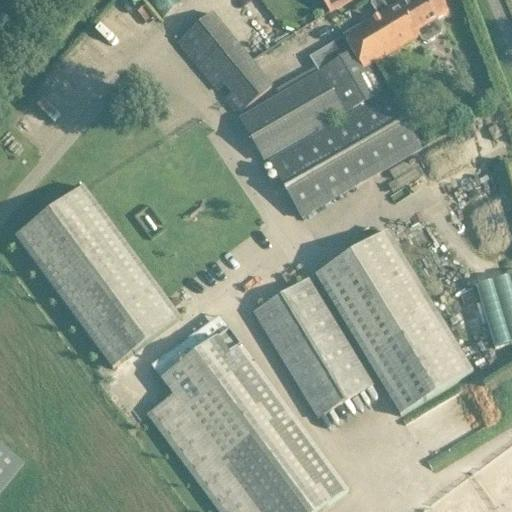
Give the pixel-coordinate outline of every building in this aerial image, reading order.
[(321,0),(330,15),(354,0),(368,0),(371,4),(377,0),(321,0)] [(353,53),(323,69),(349,113),(390,90),(375,64),(420,38),(423,41),(429,43),(441,35),(442,28),(437,20),(448,14),(439,0),(406,0),(389,11),(382,0),(377,0),(371,4),(379,17),(344,38),(353,53)] [(212,16),(178,44),(191,59),(218,92),(226,86),(233,94),(225,101),(238,117),(271,89),(224,31),(212,16)] [(321,71),(240,119),(264,162),(347,115),(321,71)] [(390,94),(270,162),(302,219),(423,150),(390,94)] [(16,239),(113,371),(183,319),(85,187),(16,239)] [(316,277),(400,416),(474,372),(390,233),(316,277)] [(511,276),(479,286),(497,349),(511,344),(511,276)] [(312,280),(254,315),(319,420),(376,385),(312,280)] [(174,396),(149,414),(220,511),(320,511),(351,490),(232,328),(206,348),(196,335),(153,367),(162,380),(174,396)] [(0,494),(24,465),(0,445),(0,494)]
